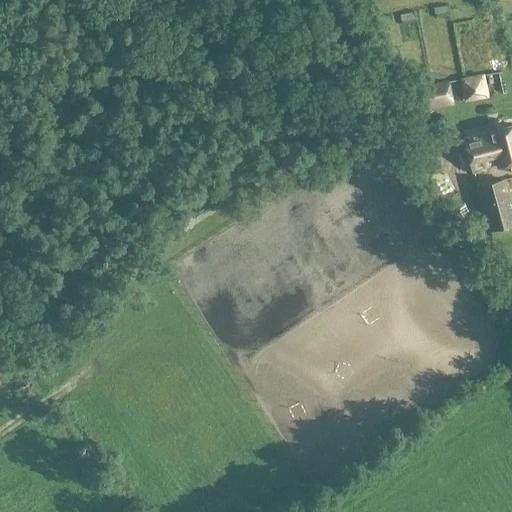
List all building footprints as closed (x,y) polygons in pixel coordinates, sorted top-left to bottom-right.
[(485,94),(503,92),(501,76),(483,78),(485,94)] [(421,109),(452,103),(448,82),(417,88),(421,109)] [(511,126),(491,132),(490,131),(464,138),(473,173),(499,167),(499,166),(511,163),(511,126)] [(225,188),(244,177),(238,166),(219,177),(225,188)] [(190,217),(218,201),(207,182),(172,202),(183,221),(190,217)] [(511,205),(507,183),(479,190),(490,233),(511,227),(511,205)]
